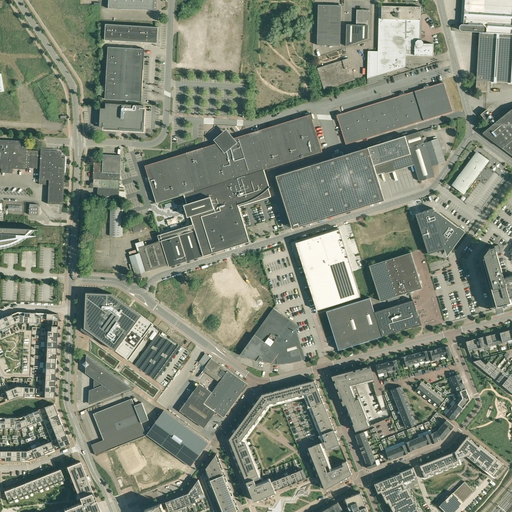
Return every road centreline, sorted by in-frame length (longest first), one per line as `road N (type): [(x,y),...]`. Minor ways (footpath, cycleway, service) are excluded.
road 1 (unclassified): [(78,141),(149,144),(163,134),(172,0)]
road 2 (unclassified): [(289,235),(428,191),(471,132)]
road 3 (residential): [(363,478),(453,438),(479,405),(463,365)]
road 4 (unclassified): [(454,65),(324,106),(335,150)]
road 5 (unclassified): [(139,296),(156,277),(284,237)]
road 6 (tertiary): [(78,141),(71,81),(18,0)]
road 7 (unclassified): [(257,382),(139,296)]
road 8 (tertiary): [(83,445),(66,400),(70,309)]
road 9 (tertiary): [(71,278),(78,141)]
road 10 (unclassified): [(335,150),(466,112)]
road 11 (unclassified): [(284,237),(324,367)]
road 12 (unclassified): [(335,150),(270,171),(289,235)]
road 13 (residential): [(117,509),(181,485),(214,441)]
